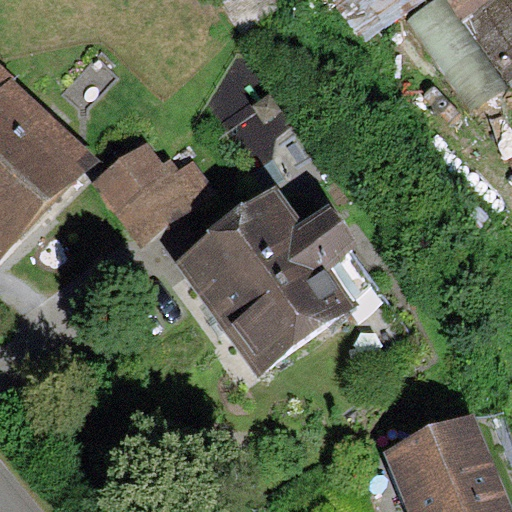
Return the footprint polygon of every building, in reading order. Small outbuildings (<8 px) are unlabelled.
[(511,0),(452,0),(511,81),(511,0)] [(0,260),(44,217),(92,169),(0,76),(0,260)] [(100,189),(145,245),(188,210),(142,154),(100,189)] [(214,332),(249,381),(347,310),(324,278),(352,257),(329,225),(302,244),(275,208),(176,279),(214,332)] [(404,497),(409,511),(504,511),(471,429),(389,463),(404,497)]
